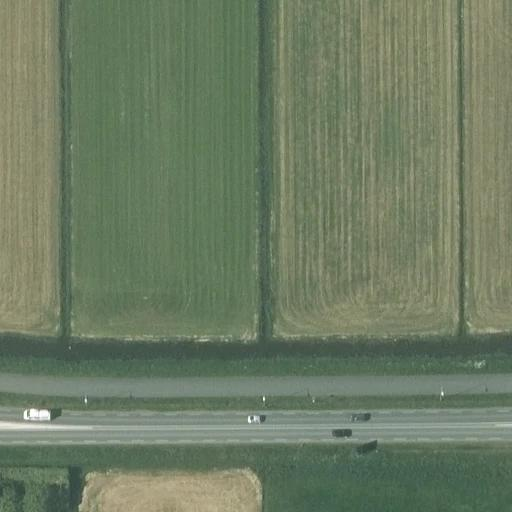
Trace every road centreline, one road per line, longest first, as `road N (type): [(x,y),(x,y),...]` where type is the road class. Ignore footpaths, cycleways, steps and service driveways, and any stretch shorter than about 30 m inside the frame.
road 1 (unclassified): [(0,382),(511,383)]
road 2 (primary): [(0,426),(511,425)]
